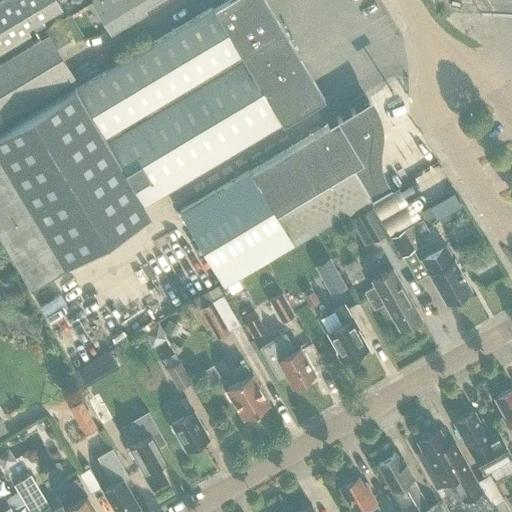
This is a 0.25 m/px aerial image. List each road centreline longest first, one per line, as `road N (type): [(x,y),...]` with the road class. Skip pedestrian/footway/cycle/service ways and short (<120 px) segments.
road 1 (unknown): [(424,31),(73,270)]
road 2 (tertiary): [(188,511),(511,331)]
road 3 (unclassified): [(438,55),(432,97),(440,122),(511,233)]
